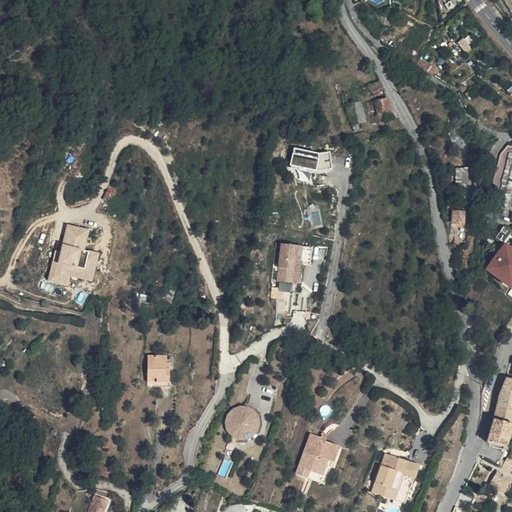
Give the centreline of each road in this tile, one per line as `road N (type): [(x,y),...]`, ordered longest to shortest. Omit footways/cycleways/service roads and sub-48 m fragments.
road 1 (residential): [(471,364),(426,167),(338,0)]
road 2 (residential): [(471,364),(457,400),(431,422),(350,354),(296,332),(273,333),(232,370)]
road 3 (track): [(501,136),(361,24),(353,32)]
road 4 (residential): [(232,370),(199,431),(188,476),(143,511)]
